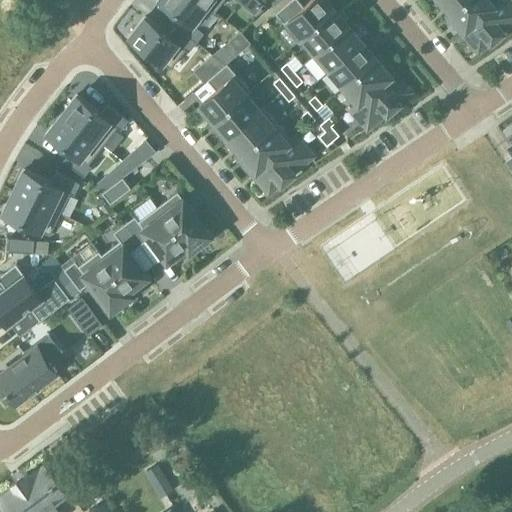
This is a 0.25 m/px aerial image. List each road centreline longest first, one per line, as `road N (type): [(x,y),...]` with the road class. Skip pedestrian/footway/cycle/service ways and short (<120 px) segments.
road 1 (residential): [(267,249),(47,412),(0,428)]
road 2 (residential): [(267,249),(85,35)]
road 3 (residential): [(474,111),(267,249)]
road 4 (residential): [(85,35),(0,168)]
road 5 (residential): [(378,0),(474,111)]
road 6 (tertiary): [(511,438),(452,470),(401,511)]
